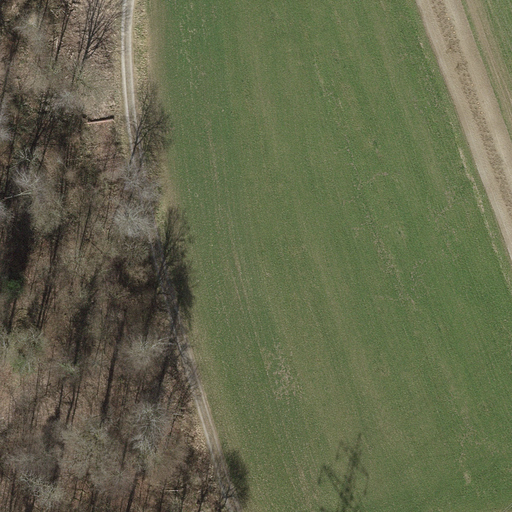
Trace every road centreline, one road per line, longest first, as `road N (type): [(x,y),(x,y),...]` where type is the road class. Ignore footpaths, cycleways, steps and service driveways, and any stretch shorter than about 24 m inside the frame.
road 1 (track): [(132,0),(132,101),(148,214),(236,511)]
road 2 (track): [(0,421),(87,329),(148,214)]
